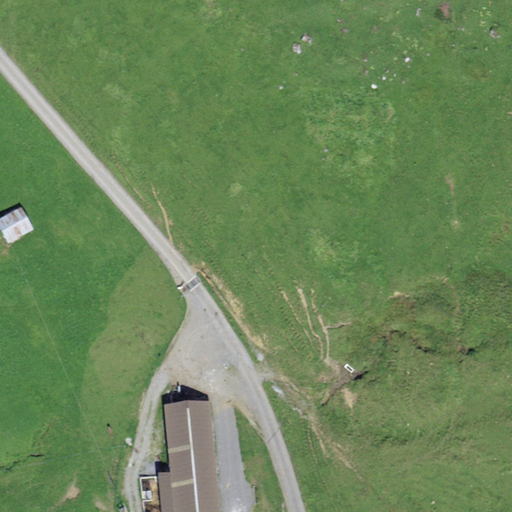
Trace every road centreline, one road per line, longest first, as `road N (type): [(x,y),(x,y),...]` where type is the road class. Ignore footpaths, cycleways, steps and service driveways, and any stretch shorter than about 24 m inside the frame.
road 1 (track): [(0,56),(155,236),(251,378),(298,511)]
road 2 (track): [(214,322),(149,403),(129,479),(135,511)]
road 3 (track): [(199,340),(249,511)]
